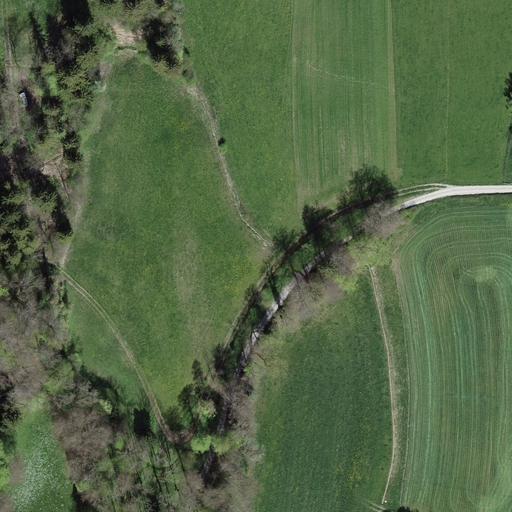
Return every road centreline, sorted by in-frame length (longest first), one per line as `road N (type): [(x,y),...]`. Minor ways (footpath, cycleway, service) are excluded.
road 1 (track): [(455,190),(429,185),(332,215),(272,262),(192,422),(170,435),(104,314),(43,258),(28,195),(30,160),(13,123),(6,0)]
road 2 (track): [(511,189),(416,199),(321,259),(241,367),(188,511)]
